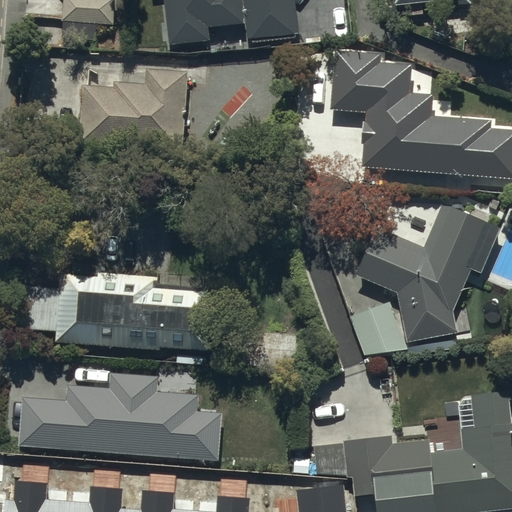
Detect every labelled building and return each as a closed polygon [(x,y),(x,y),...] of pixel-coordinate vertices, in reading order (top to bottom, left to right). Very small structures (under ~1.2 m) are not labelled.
[(62,0),(27,0),(26,21),(61,23),(62,0)] [(116,2),(68,0),(65,0),(63,42),(114,44),(116,2)] [(165,0),(171,51),(209,46),(208,36),(246,31),(248,49),(299,44),(294,0),(165,0)] [(394,0),(396,12),(479,2),(478,0),(394,0)] [(380,53),(337,50),(333,105),(369,108),(364,164),(511,175),(511,128),(489,127),(490,119),(431,115),(432,93),(409,92),(411,64),(379,61),(380,53)] [(82,92),(78,150),(182,157),(188,78),(147,75),(146,90),(115,88),(115,94),(82,92)] [(426,248),(378,228),(359,272),(399,289),(409,339),(456,330),(452,308),(470,265),(480,269),(498,226),(445,204),(426,248)] [(61,295),(22,291),(18,335),(57,338),(56,348),(208,362),(213,300),(156,295),(157,282),(100,276),(100,282),(62,278),(61,295)] [(366,352),(406,347),(390,302),(352,316),(366,352)] [(237,351),(236,370),(316,375),(318,344),(264,341),(264,352),(237,351)] [(26,398),(23,442),(217,457),(220,412),(197,410),(198,395),(156,391),(157,376),(113,373),(112,389),(71,385),(70,402),(26,398)] [(392,437),(315,445),(319,476),(355,473),(357,493),(380,490),(382,511),(439,511),(511,504),(511,423),(508,391),(472,394),(475,427),(462,428),(464,448),(430,451),(429,440),(392,443),(392,437)] [(209,511),(201,511),(202,503),(164,501),(164,508),(109,504),(96,489),(83,500),(93,511),(209,511)]
